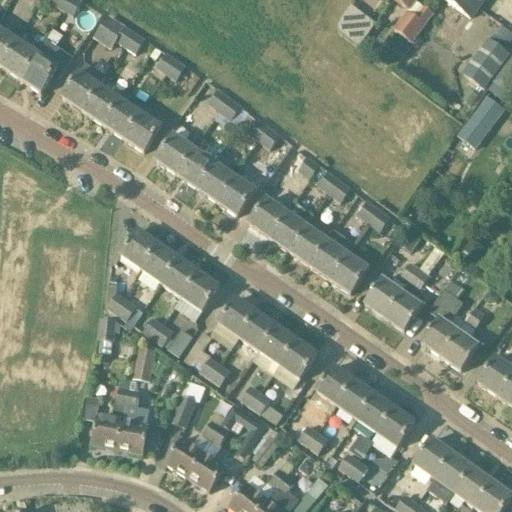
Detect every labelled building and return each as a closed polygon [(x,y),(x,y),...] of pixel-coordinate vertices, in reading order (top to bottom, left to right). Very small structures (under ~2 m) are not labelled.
[(57,0),(53,9),(63,15),(72,0),(57,0)] [(74,21),(83,6),(72,0),(63,15),(74,21)] [(409,13),(419,0),(396,0),(395,2),(409,13)] [(441,0),(470,21),(485,0),(441,0)] [(360,51),(377,28),(351,9),(342,22),(339,26),(338,28),(338,30),(338,32),(339,34),(340,37),(350,44),(360,51)] [(413,47),(434,18),(424,11),(416,22),(407,15),(394,33),(413,47)] [(94,42),(112,54),(117,46),(126,52),(135,37),(109,20),(94,42)] [(484,94),(510,59),(505,55),(511,45),(511,37),(502,30),(491,44),(489,43),(463,78),(484,94)] [(0,69),(17,44),(0,32),(0,69)] [(47,42),(57,48),(63,40),(53,34),(47,42)] [(136,59),(146,45),(135,37),(126,52),(136,59)] [(0,69),(20,83),(37,57),(17,44),(0,69)] [(157,64),(164,53),(158,49),(151,60),(157,64)] [(41,97),(58,71),(37,57),(20,83),(41,97)] [(167,58),(157,73),(166,79),(176,64),(167,58)] [(511,59),(492,85),(511,100),(511,59)] [(177,86),(187,71),(176,64),(166,79),(177,86)] [(80,76),(62,102),(83,116),(106,82),(105,82),(106,81),(86,67),(80,76)] [(104,129),(121,103),(109,95),(114,88),(106,82),(83,116),(104,129)] [(219,94),(209,108),(220,117),(230,102),(219,94)] [(232,125),(242,111),(230,102),(220,117),(232,125)] [(486,102),(458,141),(475,153),(504,114),(486,102)] [(124,143),(141,116),(121,103),(104,129),(124,143)] [(145,157),(162,130),(141,116),(124,143),(145,157)] [(258,123),(241,145),(254,155),(259,147),(270,132),(258,123)] [(174,138),(156,164),(177,178),(195,153),(185,146),(191,136),(181,130),(175,139),(174,138)] [(270,154),(264,162),(268,165),(277,172),(293,150),(270,132),(259,147),(270,154)] [(195,153),(177,178),(197,192),(215,167),(214,166),(195,153)] [(217,206),(235,181),(226,175),(233,166),(220,157),(214,166),(215,167),(197,192),(217,206)] [(309,161),(298,176),(310,185),(321,170),(309,161)] [(235,181),(217,206),(237,220),(238,221),(256,195),(259,186),(241,173),(235,181)] [(329,177),(319,191),(330,199),(340,184),(329,177)] [(341,208),(352,194),(340,184),(330,199),(341,208)] [(267,203),(249,228),(270,243),(288,217),(267,203)] [(368,206),(358,220),(369,228),(379,214),(368,206)] [(290,257),(308,231),(299,225),(306,214),(295,207),(288,217),(270,243),(290,257)] [(381,237),(391,223),(379,214),(369,228),(381,237)] [(310,270),(328,245),(308,231),(290,257),(310,270)] [(330,284),(348,259),(339,253),(347,242),(335,234),(328,245),(310,270),(330,284)] [(411,257),(422,242),(411,234),(400,249),(411,257)] [(138,235),(121,260),(141,275),(159,249),(138,235)] [(485,251),(473,242),(465,253),(477,262),(485,251)] [(161,289),(179,263),(159,249),(141,275),(161,289)] [(429,279),(445,256),(437,250),(420,273),(419,272),(408,287),(420,296),(431,281),(429,279)] [(350,299),(368,273),(348,259),(330,284),(350,299)] [(181,303),(199,277),(179,263),(161,289),(181,303)] [(411,267),(401,282),(408,287),(419,272),(411,267)] [(182,303),(202,317),(220,291),(219,291),(199,277),(181,303),(182,303)] [(382,282),(364,308),(384,322),(402,296),(382,282)] [(438,322),(420,347),(441,361),(458,336),(449,329),(464,308),(457,303),(464,293),(451,284),(429,316),(438,322)] [(118,297),(118,287),(110,286),(109,307),(111,307),(107,312),(112,316),(123,301),(118,297)] [(483,302),(489,307),(496,305),(501,299),(491,292),(483,302)] [(404,336),(422,311),(402,296),(384,322),(404,336)] [(127,326),(137,311),(123,301),(112,316),(127,326)] [(238,345),(257,317),(237,303),(217,330),(238,345)] [(475,312),(463,328),(474,336),(485,319),(475,312)] [(238,345),(231,354),(232,354),(233,352),(253,365),(259,357),(277,331),(257,317),(238,345)] [(99,344),(114,346),(117,324),(102,322),(99,344)] [(154,322),(143,338),(152,344),(163,329),(154,322)] [(458,336),(441,361),(461,375),(479,350),(469,343),(474,336),(463,328),(458,336)] [(163,329),(152,344),(160,349),(164,351),(170,342),(173,337),(174,336),(163,329)] [(259,357),(279,370),(297,345),(277,331),(259,357)] [(174,345),(168,354),(180,362),(193,342),(182,334),(177,340),(174,345)] [(204,336),(184,366),(210,384),(221,369),(211,362),(212,361),(204,356),(213,343),(204,336)] [(297,345),(279,370),(300,385),(318,359),(297,345)] [(140,352),(134,384),(150,387),(156,355),(140,352)] [(511,372),(495,361),(477,386),(498,400),(511,380),(511,372)] [(220,391),(230,376),(221,369),(210,384),(220,391)] [(334,370),(316,396),(337,410),(355,385),(334,370)] [(511,410),(511,380),(498,400),(511,410)] [(96,426),(91,450),(118,455),(130,394),(131,386),(121,384),(116,409),(115,408),(112,422),(97,420),(100,403),(88,401),(85,423),(96,426)] [(355,385),(337,410),(357,424),(375,398),(355,385)] [(251,390),(241,405),(251,411),(261,397),(251,390)] [(139,396),(130,394),(118,455),(144,460),(150,430),(147,430),(150,415),(137,413),(136,413),(139,396)] [(251,411),(261,419),(272,404),(261,397),(251,411)] [(375,398),(357,424),(377,438),(395,412),(375,398)] [(196,405),(181,399),(171,425),(187,431),(196,405)] [(398,452),(415,427),(395,412),(377,438),(371,447),(391,461),(398,452)] [(232,414),(223,427),(240,439),(232,451),(246,461),(263,435),(232,414)] [(213,425),(203,440),(211,446),(222,430),(213,425)] [(222,430),(211,446),(220,452),(230,436),(222,430)] [(309,430),(298,445),(308,452),(318,437),(309,430)] [(274,435),(252,463),(263,471),(285,443),(274,435)] [(318,459),(329,444),(318,437),(308,452),(318,459)] [(182,443),(166,469),(188,483),(204,457),(182,443)] [(432,443),(413,469),(434,483),(452,458),(432,443)] [(204,457),(188,483),(210,497),(226,471),(218,466),(204,458),(204,457)] [(349,458),(339,473),(348,479),(359,465),(349,458)] [(452,458),(434,483),(454,497),(472,472),(452,458)] [(306,464),(298,475),(308,481),(316,470),(306,464)] [(359,487),(369,472),(359,465),(348,479),(359,487)] [(472,472),(454,497),(474,511),(492,486),(472,472)] [(247,488),(229,511),(228,511),(262,511),(289,480),(280,473),(269,488),(268,487),(260,498),(247,488)] [(284,511),(292,503),(286,499),(297,486),(289,480),(262,511),(284,511)] [(319,482),(294,511),(309,511),(329,489),(319,482)] [(475,511),(504,511),(511,501),(511,499),(492,486),(474,511),(475,511)] [(406,499),(396,511),(413,511),(417,507),(406,499)]
